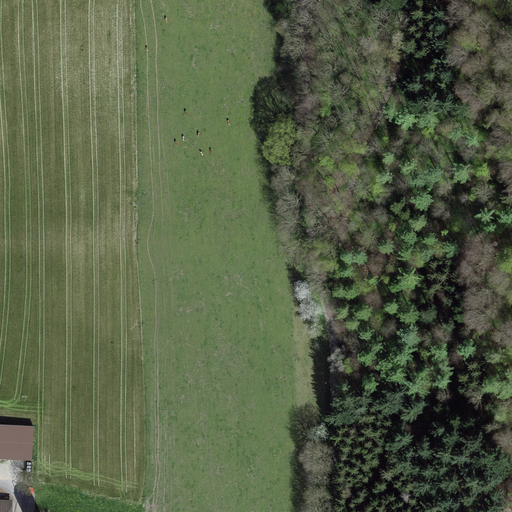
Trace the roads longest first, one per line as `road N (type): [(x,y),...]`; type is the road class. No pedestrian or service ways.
road 1 (track): [(410,0),(339,247),(338,355)]
road 2 (track): [(299,0),(308,220),(338,355)]
road 3 (track): [(338,355),(334,511)]
